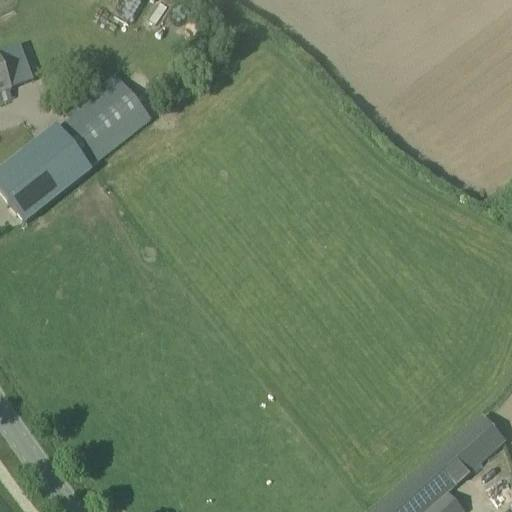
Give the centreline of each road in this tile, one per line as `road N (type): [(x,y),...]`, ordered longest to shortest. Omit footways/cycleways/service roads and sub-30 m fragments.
road 1 (track): [(511,200),(458,172),(331,53),(254,0)]
road 2 (tertiary): [(80,511),(0,404)]
